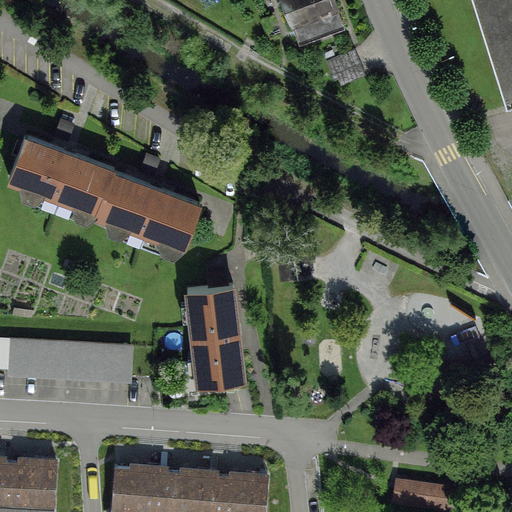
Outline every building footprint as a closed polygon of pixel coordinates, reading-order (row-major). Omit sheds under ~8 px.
[(332,0),(278,0),(297,47),(344,29),(332,0)] [(511,0),(474,0),(508,106),(511,105),(511,0)] [(362,76),(352,53),(329,63),(339,86),(362,76)] [(198,199),(16,127),(0,167),(182,240),(198,199)] [(234,280),(184,286),(195,381),(245,375),(234,280)] [(133,341),(10,335),(8,372),(131,379),(133,341)] [(54,511),(57,462),(0,459),(0,511),(54,511)] [(266,511),(269,477),(116,466),(111,511),(266,511)]
